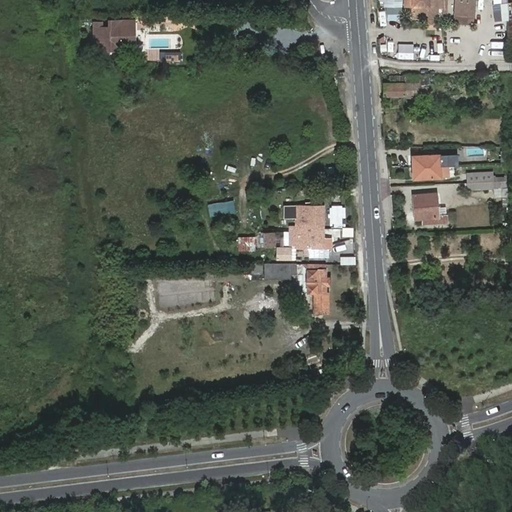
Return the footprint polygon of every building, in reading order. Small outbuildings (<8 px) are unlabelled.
[(428,0),(413,0),(414,9),(429,9),(428,0)] [(476,3),(455,2),(454,16),(469,17),(469,19),(475,19),(476,3)] [(493,20),(504,19),(504,10),(493,11),(493,20)] [(469,17),(454,16),(454,26),(468,28),(469,19),(469,17)] [(94,21),(93,43),(100,43),(100,52),(141,52),(141,21),(110,20),(110,27),(102,27),(102,22),(94,21)] [(382,55),(392,56),(394,43),(384,41),(382,55)] [(384,79),(384,97),(403,97),(405,97),(405,96),(428,96),(427,76),(404,76),(404,84),(396,84),(396,79),(384,79)] [(415,167),(448,166),(448,156),(415,156),(415,167)] [(448,178),(448,166),(415,167),(415,179),(448,178)] [(480,183),(504,182),(504,177),(495,177),(492,172),(466,173),(467,183),(480,183)] [(467,183),(464,183),(464,193),(494,192),(494,191),(509,190),(509,181),(504,182),(480,183),(467,183)] [(509,190),(494,191),(494,192),(495,199),(509,199),(509,190)] [(414,196),(414,214),(418,214),(419,219),(422,219),(422,224),(445,223),(445,217),(437,217),(436,195),(414,196)] [(329,224),(343,224),(343,204),(329,204),(329,224)] [(322,206),(296,206),(296,227),(290,227),(290,246),(296,246),(296,250),(323,250),(322,206)] [(276,232),(265,232),(265,247),(276,247),(276,232)] [(245,238),(245,250),(245,251),(255,251),(255,238),(245,238)] [(277,251),(277,261),(293,261),(292,251),(277,251)] [(340,256),(340,264),(354,264),(354,256),(340,256)] [(264,263),(264,275),(290,274),(290,272),(295,272),(295,264),(264,263)] [(325,264),(302,263),(302,292),(315,292),(315,313),(329,313),(329,292),(327,292),(327,285),(327,277),(327,270),(326,270),(325,264)] [(252,264),(251,274),(261,274),(261,264),(252,264)]
